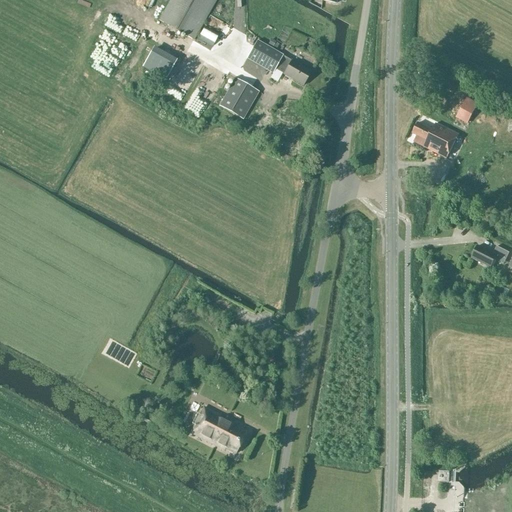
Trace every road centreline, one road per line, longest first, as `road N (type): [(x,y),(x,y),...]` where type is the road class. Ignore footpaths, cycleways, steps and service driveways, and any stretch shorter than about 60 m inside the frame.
road 1 (unclassified): [(278,511),(335,186)]
road 2 (secondary): [(389,511),(391,191)]
road 3 (secondary): [(391,191),(394,0)]
road 4 (unclassified): [(335,186),(366,0)]
